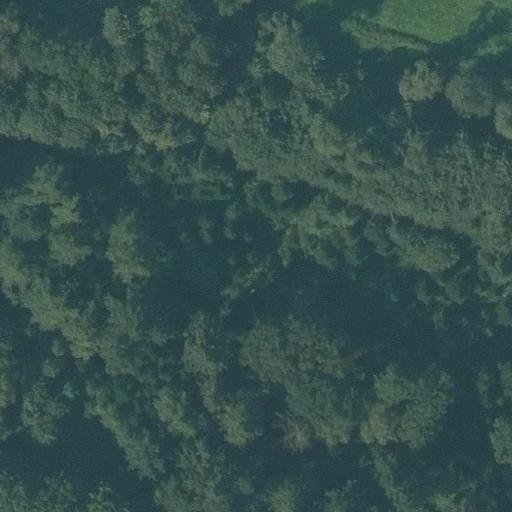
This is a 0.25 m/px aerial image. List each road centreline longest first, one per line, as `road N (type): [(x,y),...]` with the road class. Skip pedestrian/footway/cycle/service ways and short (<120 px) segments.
road 1 (track): [(0,74),(511,243)]
road 2 (track): [(0,308),(147,511)]
